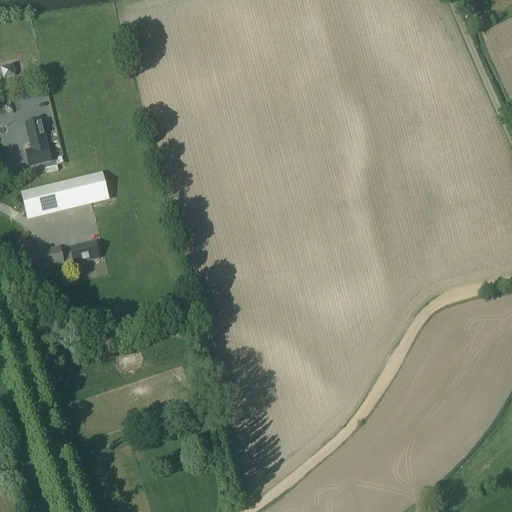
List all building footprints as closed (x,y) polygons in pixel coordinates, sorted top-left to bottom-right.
[(15,74),(12,64),(3,67),(6,76),(15,74)] [(19,95),(9,96),(12,111),(22,110),(19,95)] [(26,153),(30,167),(50,162),(39,122),(25,125),(32,152),(26,153)] [(102,174),(22,194),(28,218),(108,199),(102,174)] [(71,252),(74,263),(74,265),(99,259),(95,242),(70,249),(71,252)] [(53,251),(31,256),(35,274),(64,267),(64,265),(61,254),(60,248),(53,249),(53,251)] [(71,252),(61,254),(64,265),(74,263),(71,252)]
